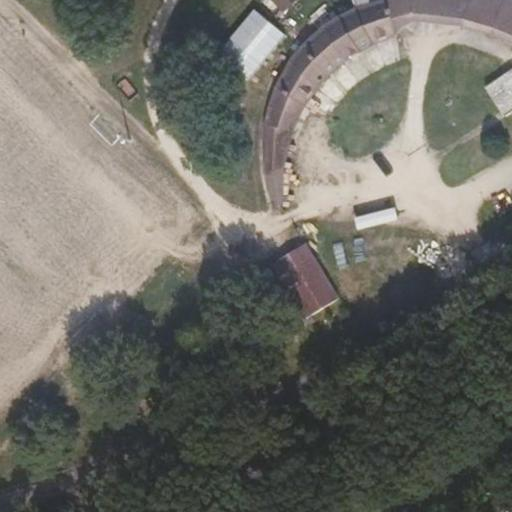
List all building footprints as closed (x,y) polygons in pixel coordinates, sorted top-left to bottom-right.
[(252,217),(257,189),(267,142),(276,116),(291,97),(322,68),(327,65),(351,48),(375,38),(366,0),(336,9),(316,17),(306,22),(294,31),(282,43),(251,88),(246,113),(242,142),(240,157),(240,178),(252,217)] [(269,0),(282,15),(300,0),(269,0)] [(366,0),(375,38),(401,28),(420,25),(436,29),(448,0),(366,0)] [(448,0),(436,29),(464,41),(478,48),(504,64),(511,71),(511,20),(493,8),(476,0),(448,0)] [(455,86),(468,115),(495,105),(481,76),(455,86)] [(274,260),(295,322),(335,309),(314,246),(274,260)] [(384,294),(373,300),(386,322),(397,316),(384,294)]
